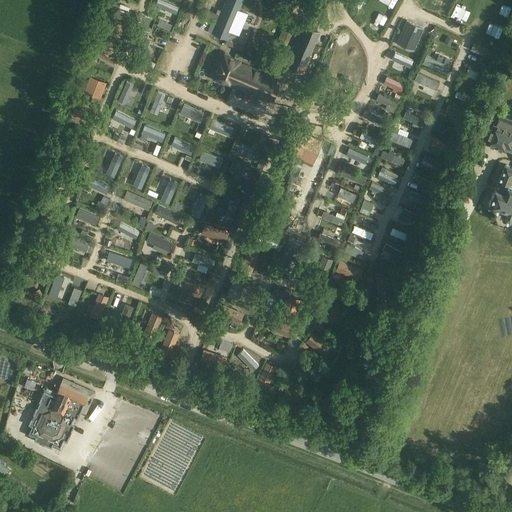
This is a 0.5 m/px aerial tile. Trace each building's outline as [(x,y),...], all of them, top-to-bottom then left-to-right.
[(179,7),(161,0),(157,0),(155,7),(176,15),(179,7)] [(239,34),(234,32),(235,30),(231,29),(243,0),(226,0),(222,10),(218,8),(216,12),(208,9),(206,14),(217,19),(219,14),(220,14),(213,32),(227,38),(227,39),(225,44),(242,51),(244,46),(243,45),(236,42),(239,34)] [(110,8),(108,14),(129,22),(131,16),(110,8)] [(383,8),(376,19),(385,24),(391,13),(383,8)] [(397,42),(414,50),(423,28),(407,20),(397,42)] [(124,35),(127,28),(108,21),(105,28),(124,35)] [(304,71),(310,58),(308,50),(317,29),(303,23),(286,64),(304,71)] [(296,28),(285,24),(277,40),(289,45),(296,28)] [(449,47),(453,38),(447,35),(442,44),(449,47)] [(151,40),(144,37),(135,58),(143,61),(151,40)] [(491,49),(494,41),(482,37),(479,44),(491,49)] [(430,50),(447,57),(450,49),(434,42),(430,50)] [(487,54),(471,47),(469,51),(485,58),(487,54)] [(92,55),(113,65),(116,59),(94,49),(92,55)] [(214,78),(230,85),(231,83),(268,99),(276,78),(240,62),(240,61),(224,54),(214,78)] [(427,54),(423,62),(447,72),(450,64),(427,54)] [(417,65),(396,56),(393,62),(414,71),(417,65)] [(468,67),(465,74),(479,80),(482,73),(468,67)] [(418,71),(415,79),(436,89),(440,81),(418,71)] [(106,80),(89,74),(86,82),(103,88),(106,80)] [(387,76),(384,83),(401,90),(404,83),(387,76)] [(119,99),(126,102),(134,82),(126,79),(119,99)] [(411,83),(403,102),(431,114),(438,101),(440,95),(411,83)] [(149,109),(158,112),(166,93),(157,89),(149,109)] [(475,97),(458,89),(455,95),(472,103),(475,97)] [(379,93),(376,100),(395,108),(398,102),(379,93)] [(68,96),(57,126),(90,138),(102,107),(68,96)] [(138,97),(134,112),(143,114),(147,99),(138,97)] [(184,103),(181,112),(202,120),(205,111),(184,103)] [(468,111),(448,103),(445,110),(464,118),(468,111)] [(425,117),(405,108),(402,115),(422,124),(425,117)] [(116,109),(112,118),(132,127),(136,118),(116,109)] [(511,114),(500,110),(498,114),(494,124),(494,123),(486,142),(505,150),(509,152),(511,149),(511,146),(511,114)] [(370,113),(367,119),(384,127),(387,121),(370,113)] [(177,129),(183,131),(187,118),(181,116),(177,129)] [(212,117),(209,127),(231,135),(235,126),(212,117)] [(459,129),(439,120),(437,126),(456,135),(459,129)] [(145,123),(141,133),(161,140),(164,130),(145,123)] [(47,151),(45,155),(79,167),(86,148),(90,138),(57,126),(47,151)] [(287,152),(314,163),(323,140),(297,129),(287,152)] [(378,136),(362,129),(359,136),(375,143),(378,136)] [(408,145),(411,138),(393,130),(390,137),(408,145)] [(174,135),(171,144),(190,150),(193,141),(174,135)] [(451,144),(433,136),(431,141),(449,149),(451,144)] [(210,140),(208,146),(215,149),(217,143),(210,140)] [(238,142),(234,151),(256,159),(259,150),(238,142)] [(346,153),(365,162),(368,155),(349,146),(346,153)] [(384,147),(381,154),(401,163),(404,156),(384,147)] [(203,148),(199,158),(220,165),(223,156),(203,148)] [(105,171),(114,175),(123,155),(114,150),(105,171)] [(443,162),(424,153),(421,160),(440,169),(443,162)] [(233,161),(229,169),(250,177),(253,168),(233,161)] [(142,162),(133,184),(140,187),(150,166),(142,162)] [(67,167),(59,165),(53,187),(60,189),(67,167)] [(339,172),(362,182),(365,176),(342,166),(339,172)] [(511,185),(509,185),(511,176),(511,168),(505,166),(495,190),(494,190),(489,202),(502,208),(501,210),(503,215),(509,218),(511,216),(511,185)] [(379,169),(376,176),(394,184),(397,177),(379,169)] [(90,174),(86,183),(107,191),(110,182),(90,174)] [(415,174),(412,180),(429,187),(432,181),(415,174)] [(170,176),(161,198),(169,201),(178,180),(170,176)] [(393,188),(372,179),(369,186),(390,195),(393,188)] [(331,180),(323,198),(355,211),(362,193),(362,192),(331,180)] [(34,185),(23,216),(56,228),(66,201),(67,197),(34,185)] [(295,194),(306,199),(309,192),(298,187),(295,194)] [(127,189),(123,198),(149,209),(153,200),(127,189)] [(369,196),(385,204),(389,196),(372,189),(369,196)] [(191,212),(200,215),(208,194),(199,190),(191,212)] [(429,200),(409,191),(406,196),(427,205),(429,200)] [(374,202),(364,197),(360,205),(370,209),(374,202)] [(229,202),(221,220),(228,223),(236,205),(229,202)] [(159,203),(155,211),(177,222),(181,214),(159,203)] [(79,207),(76,215),(96,222),(99,213),(79,207)] [(421,216),(402,208),(399,214),(419,222),(421,216)] [(211,209),(207,219),(217,224),(222,213),(211,209)] [(279,209),(272,227),(284,231),(298,237),(305,219),(279,209)] [(323,210),(321,216),(341,224),(343,217),(323,210)] [(23,216),(14,242),(47,254),(48,253),(56,228),(23,216)] [(120,220),(117,228),(136,236),(139,229),(120,220)] [(204,222),(200,231),(223,240),(227,231),(204,222)] [(341,229),(322,222),(319,229),(338,237),(341,229)] [(354,223),(351,230),(370,237),(373,230),(354,223)] [(410,233),(392,225),(389,233),(407,241),(410,233)] [(259,226),(256,234),(270,239),(268,244),(277,248),(282,233),(259,226)] [(377,227),(373,235),(377,237),(381,230),(377,227)] [(151,231),(146,240),(168,250),(172,241),(151,231)] [(298,239),(288,235),(279,259),(289,262),(298,239)] [(67,236),(65,244),(86,249),(89,241),(67,236)] [(366,251),(369,246),(354,239),(351,244),(366,251)] [(403,249),(386,241),(382,249),(400,256),(403,249)] [(109,249),(106,259),(129,265),(132,256),(109,249)] [(258,253),(248,249),(240,271),(250,275),(258,253)] [(18,260),(42,270),(46,260),(22,250),(18,260)] [(194,252),(192,259),(212,266),(215,258),(194,252)] [(323,281),(332,257),(322,253),(313,277),(323,281)] [(131,280),(140,284),(148,264),(140,261),(131,280)] [(362,270),(339,262),(335,271),(358,280),(362,270)] [(385,274),(375,276),(378,300),(388,299),(385,274)] [(181,278),(177,286),(198,295),(202,287),(181,278)] [(234,279),(228,293),(237,297),(243,283),(234,279)] [(75,285),(68,302),(75,305),(82,288),(75,285)] [(357,294),(333,286),(330,295),(353,303),(357,294)] [(98,290),(91,309),(101,313),(108,294),(98,290)] [(123,296),(114,293),(105,319),(114,322),(123,296)] [(287,298),(285,303),(287,304),(282,317),(292,320),(301,300),(290,296),(289,299),(287,298)] [(243,313),(223,305),(219,314),(239,323),(243,313)] [(343,311),(318,310),(318,321),(342,322),(343,311)] [(140,335),(148,338),(156,317),(148,314),(140,335)] [(271,318),(267,328),(289,336),(293,326),(271,318)] [(167,324),(160,346),(168,349),(176,327),(167,324)] [(332,348),(313,333),(306,341),(326,356),(332,348)] [(235,345),(222,381),(250,392),(264,357),(235,345)] [(226,357),(204,350),(200,360),(223,367),(226,357)] [(267,363),(257,385),(267,389),(277,367),(267,363)] [(33,425),(30,432),(37,436),(35,439),(51,446),(52,443),(60,446),(63,439),(67,440),(74,425),(70,423),(74,416),(77,418),(79,414),(80,410),(77,409),(80,402),(83,404),(87,396),(60,383),(56,392),(58,393),(56,397),(55,396),(44,392),(43,394),(40,401),(43,402),(40,410),(37,408),(30,424),(33,425)] [(310,394),(286,385),(282,395),(306,404),(310,394)] [(337,392),(318,403),(323,412),(343,402),(337,392)] [(58,507),(65,511),(70,500),(63,497),(58,507)]
